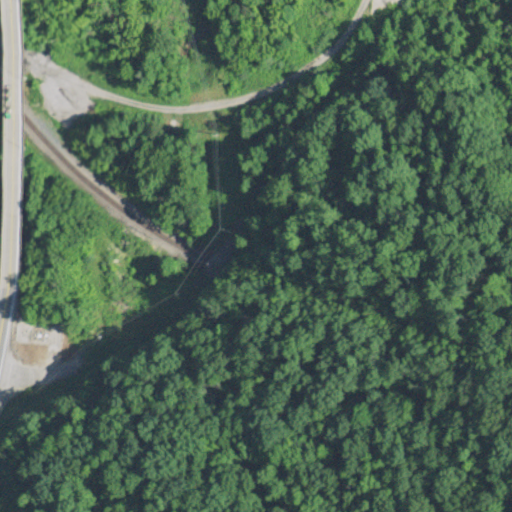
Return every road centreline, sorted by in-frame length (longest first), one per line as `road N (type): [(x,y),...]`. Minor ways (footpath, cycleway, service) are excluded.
road 1 (residential): [(70,83),(153,112),(225,112),(316,70),(363,20),(367,0)]
road 2 (primary): [(8,298),(25,149),(19,0)]
